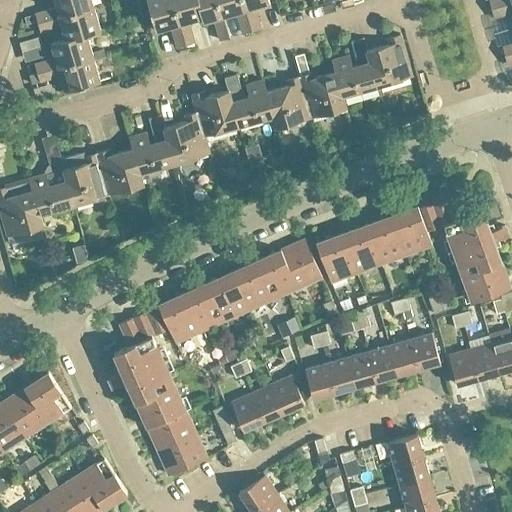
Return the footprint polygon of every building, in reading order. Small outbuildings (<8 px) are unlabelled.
[(38,22),(93,6),(91,0),(54,0),(56,7),(35,13),(38,22)] [(186,44),(173,0),(147,0),(156,30),(171,25),(177,46),(186,44)] [(203,16),(198,0),(173,0),(186,44),(195,41),(189,20),(202,16),(203,16)] [(223,15),(218,0),(198,0),(203,16),(202,16),(203,21),(214,18),(220,39),(230,36),(224,15),(223,15)] [(252,30),(243,0),(218,0),(223,15),(224,15),(237,11),(243,32),(252,30)] [(270,2),(269,0),(243,0),(252,30),(261,27),(255,6),(270,2)] [(511,1),(491,8),(494,16),(511,11),(511,1)] [(100,29),(93,6),(38,22),(40,30),(61,24),(65,37),(65,39),(86,33),(87,34),(100,30),(100,29)] [(35,63),(37,72),(93,56),(87,34),(86,33),(65,39),(65,37),(51,41),(56,57),(35,63)] [(412,75),(400,33),(387,37),(389,42),(367,49),(377,85),(412,75)] [(377,85),(367,49),(364,36),(351,40),(358,64),(353,66),(349,54),(332,59),(335,71),(335,70),(342,95),(343,95),(377,85)] [(511,51),(511,42),(502,45),(505,54),(511,51)] [(93,56),(37,72),(40,80),(61,74),(65,90),(100,80),(94,60),(93,56)] [(335,70),(335,71),(313,77),(311,71),(299,75),(311,117),(346,106),(343,95),(342,95),(335,70)] [(37,72),(29,74),(32,83),(40,80),(37,72)] [(273,115),(266,90),(267,90),(264,79),(246,84),(249,95),(244,97),(237,73),(224,77),(228,89),(239,125),(273,115)] [(311,117),(299,75),(287,78),(289,84),(267,90),(266,90),(273,115),(276,127),(277,126),(311,117)] [(228,89),(206,95),(204,89),(191,93),(196,110),(197,110),(199,117),(204,135),(205,135),(239,125),(228,89)] [(210,152),(205,135),(204,135),(199,117),(197,110),(196,110),(185,114),(187,120),(165,126),(164,126),(174,162),(210,152)] [(174,162),(164,126),(165,126),(161,113),(148,117),(155,141),(150,142),(147,131),(129,136),(132,148),(133,147),(140,172),(174,162)] [(133,147),(132,148),(110,154),(109,148),(97,152),(109,193),(144,183),(140,172),(133,147)] [(85,155),(84,151),(61,157),(64,167),(74,203),(109,193),(97,152),(85,155)] [(64,167),(61,157),(61,155),(48,158),(50,165),(48,165),(45,171),(45,172),(28,177),(32,189),(39,213),(40,213),(74,203),(64,167)] [(261,155),(249,159),(251,165),(263,161),(261,155)] [(5,183),(6,185),(0,186),(0,208),(8,235),(43,225),(40,213),(39,213),(32,189),(28,177),(28,176),(5,183)] [(467,214),(459,192),(419,206),(427,230),(444,224),(444,223),(467,214)] [(129,199),(112,208),(123,227),(140,218),(129,199)] [(427,230),(419,206),(418,205),(392,214),(406,253),(432,244),(427,230)] [(453,249),(507,229),(505,224),(491,230),(483,209),(467,214),(444,223),(444,224),(453,249)] [(406,253),(392,214),(367,223),(381,262),(406,253)] [(381,262),(367,223),(342,232),(356,271),(381,262)] [(501,259),(497,247),(494,239),(508,234),(507,229),(453,249),(462,273),(501,259)] [(356,271),(342,232),(316,241),(331,281),(356,271)] [(322,276),(305,238),(280,249),(297,287),(322,276)] [(297,287),(280,249),(256,260),(273,298),(297,287)] [(511,285),(501,259),(462,273),(471,299),(511,285)] [(273,298),(256,260),(232,270),(249,308),(273,298)] [(249,308),(232,270),(208,281),(225,319),(249,308)] [(225,319),(208,281),(183,292),(200,330),(225,319)] [(435,313),(450,307),(441,283),(426,289),(435,313)] [(200,330),(183,292),(158,303),(159,305),(169,328),(175,341),(200,330)] [(511,304),(509,295),(501,298),(505,310),(511,307),(511,304)] [(407,296),(399,298),(403,311),(411,309),(407,296)] [(338,312),(332,298),(323,303),(329,316),(338,312)] [(394,313),(403,311),(399,298),(391,301),(394,313)] [(501,298),(492,300),(496,312),(505,310),(501,298)] [(169,328),(159,305),(120,322),(129,344),(152,334),(153,335),(169,328)] [(357,310),(358,315),(362,327),(371,325),(365,307),(357,310)] [(469,310),(460,312),(464,325),(472,322),(469,310)] [(456,327),(464,325),(460,312),(452,315),(456,327)] [(354,330),(362,327),(358,315),(350,317),(354,330)] [(277,323),(283,336),(300,328),(295,316),(277,323)] [(511,367),(511,334),(510,326),(489,332),(491,341),(500,371),(511,367)] [(327,330),(319,332),(322,344),(331,342),(327,330)] [(440,361),(432,331),(410,337),(419,367),(440,361)] [(314,347),(322,344),(319,332),(310,334),(314,347)] [(109,378),(111,382),(163,359),(153,335),(152,334),(129,344),(114,351),(123,371),(109,378)] [(419,367),(410,337),(390,343),(398,373),(419,367)] [(500,371),(491,341),(470,347),(479,377),(500,371)] [(398,373),(390,343),(369,349),(377,379),(398,373)] [(280,348),(286,360),(294,357),(288,345),(280,348)] [(479,377),(470,347),(449,354),(457,383),(479,377)] [(377,379),(369,349),(348,355),(356,385),(377,379)] [(356,385),(348,355),(327,361),(335,391),(356,385)] [(246,358),(238,361),(244,373),(251,369),(246,358)] [(174,383),(163,359),(111,382),(114,387),(127,381),(136,401),(174,383)] [(236,377),(244,373),(238,361),(230,365),(236,377)] [(335,391),(327,361),(305,368),(314,397),(335,391)] [(71,406),(49,371),(30,383),(53,418),(71,406)] [(305,402),(292,373),(272,382),(284,411),(305,402)] [(284,411),(272,382),(252,391),(264,420),(284,411)] [(53,418),(30,383),(12,395),(35,430),(53,418)] [(185,408),(180,395),(174,383),(136,401),(147,425),(185,408)] [(264,420),(252,391),(231,401),(244,429),(264,420)] [(35,430),(12,395),(0,402),(0,414),(17,441),(35,430)] [(212,409),(228,443),(237,439),(221,405),(212,409)] [(196,432),(193,426),(185,408),(147,425),(158,449),(196,432)] [(0,452),(17,441),(0,414),(0,452)] [(78,424),(83,432),(89,428),(83,420),(78,424)] [(207,457),(196,432),(158,449),(169,474),(207,457)] [(423,454),(417,432),(388,441),(394,462),(423,454)] [(86,438),(92,446),(98,442),(92,434),(86,438)] [(329,458),(323,437),(314,440),(322,463),(329,458)] [(49,466),(55,476),(90,455),(84,445),(49,466)] [(352,450),(340,453),(342,461),(354,458),(352,450)] [(34,453),(23,460),(29,469),(40,462),(34,453)] [(429,475),(423,454),(394,462),(400,483),(429,475)] [(127,492),(104,457),(86,469),(109,504),(127,492)] [(354,458),(342,461),(346,476),(361,472),(357,457),(354,458)] [(23,460),(14,466),(20,475),(29,469),(23,460)] [(95,511),(109,504),(86,469),(68,480),(88,511),(95,511)] [(327,476),(329,484),(342,481),(339,473),(327,476)] [(277,492),(265,474),(239,490),(251,509),(277,492)] [(435,496),(429,475),(400,483),(406,504),(435,496)] [(88,511),(68,480),(50,492),(63,511),(88,511)] [(344,489),(342,481),(329,484),(331,492),(344,489)] [(350,489),(353,497),(365,494),(363,486),(350,489)] [(63,511),(50,492),(32,504),(37,511),(63,511)] [(286,511),(289,510),(277,492),(251,509),(253,511),(286,511)] [(367,502),(365,494),(353,497),(355,505),(367,502)] [(407,511),(440,511),(435,496),(406,504),(407,511)] [(370,511),(367,502),(355,505),(356,511),(370,511)]
